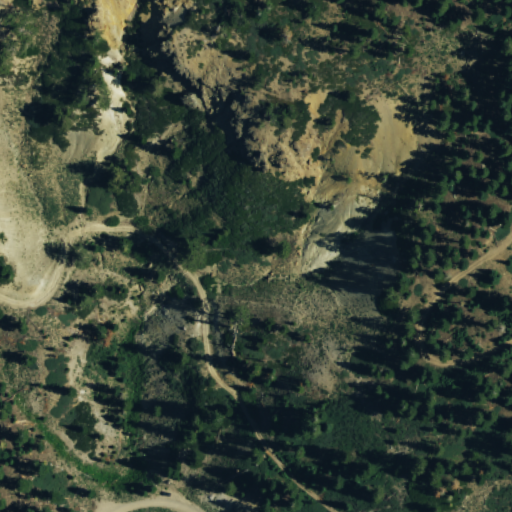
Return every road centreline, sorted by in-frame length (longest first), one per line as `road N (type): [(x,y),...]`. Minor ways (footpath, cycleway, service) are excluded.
road 1 (track): [(328,511),(289,477),(208,371),(194,292),(153,242),(132,230),(82,232),(34,298),(0,298)]
road 2 (track): [(511,223),(425,304),(414,339),(419,355),(442,363),(511,340)]
